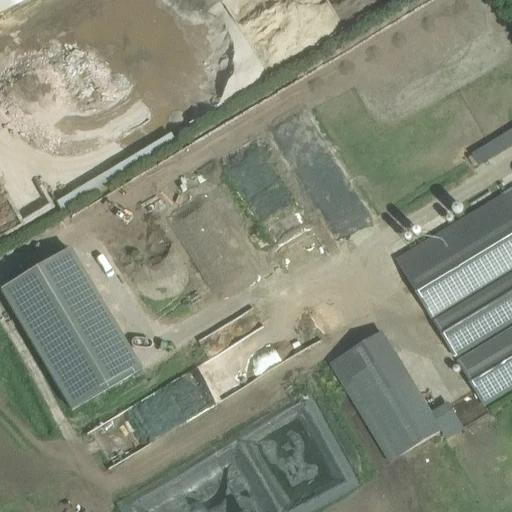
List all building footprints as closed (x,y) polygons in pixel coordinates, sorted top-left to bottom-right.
[(0,0),(0,14),(4,13),(27,0),(0,0)] [(504,136),(482,149),(490,161),(511,148),(504,136)] [(438,329),(511,283),(511,190),(396,261),(438,329)] [(0,281),(0,301),(55,415),(129,379),(66,250),(0,281)] [(511,283),(438,329),(456,360),(511,326),(511,283)] [(511,330),(458,363),(484,406),(511,389),(511,330)] [(384,332),(331,365),(391,464),(441,432),(447,441),(465,429),(449,404),(433,414),(384,332)] [(100,465),(264,380),(256,365),(265,360),(254,340),(82,430),(100,465)] [(272,389),(271,443),(326,444),(327,390),(272,389)]
